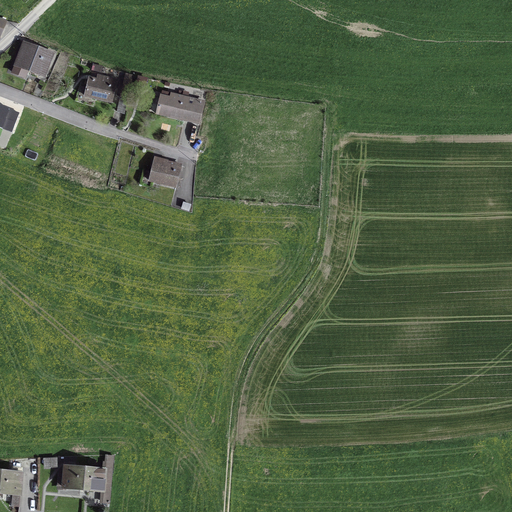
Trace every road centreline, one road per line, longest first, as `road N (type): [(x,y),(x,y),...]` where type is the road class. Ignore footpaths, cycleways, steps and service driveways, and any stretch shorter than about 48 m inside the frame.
road 1 (track): [(226,511),(240,374),(321,243),(330,129)]
road 2 (residential): [(0,93),(196,159)]
